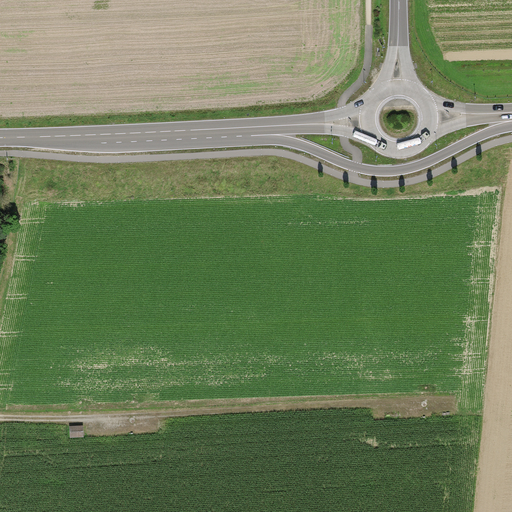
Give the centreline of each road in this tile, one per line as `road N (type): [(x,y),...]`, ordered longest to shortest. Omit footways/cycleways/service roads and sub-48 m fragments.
road 1 (track): [(0,415),(451,398)]
road 2 (primary): [(232,127),(355,166),(397,170),(511,124)]
road 3 (primary): [(0,138),(232,127)]
road 4 (track): [(351,179),(357,155),(343,138),(341,99),(368,61),(368,0)]
